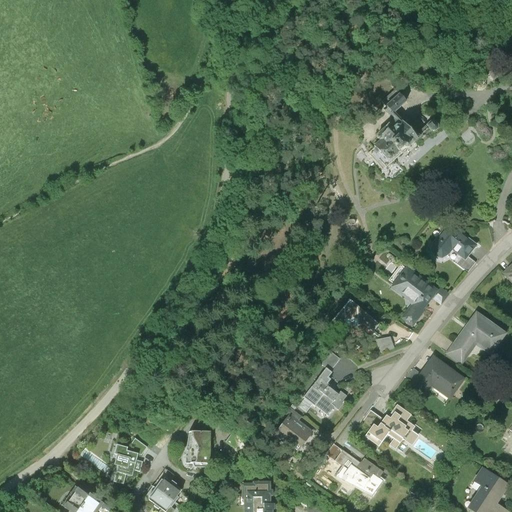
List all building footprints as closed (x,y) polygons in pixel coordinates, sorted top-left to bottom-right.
[(410,100),(403,92),(390,104),(398,112),(410,100)] [(404,147),(407,150),(422,137),(406,119),(398,127),(394,122),(381,133),(385,138),(380,143),(391,156),(395,156),(404,147)] [(470,257),(482,243),(454,222),(440,240),(437,247),(440,254),(447,256),(454,251),(457,247),(470,257)] [(444,288),(412,264),(397,285),(418,301),(407,315),(417,323),(438,296),(444,288)] [(446,285),(444,288),(438,296),(447,302),(455,291),(446,285)] [(355,298),(332,325),(339,331),(345,324),(370,322),(378,329),(383,322),(355,298)] [(511,331),(482,309),(452,351),(467,362),(482,341),(496,352),(511,331)] [(439,354),(426,371),(418,382),(431,391),(437,383),(455,396),(469,378),(439,354)] [(412,377),(418,382),(426,371),(420,366),(412,377)] [(313,390),(323,398),(314,409),(326,418),(340,402),(337,400),(343,393),(336,388),(338,386),(325,375),(313,390)] [(418,414),(403,403),(394,415),(391,414),(383,426),(379,423),(370,435),(384,445),(393,432),(400,437),(395,443),(401,447),(408,438),(417,444),(424,435),(417,430),(420,426),(413,421),(418,414)] [(302,451),(317,431),(294,414),(279,435),(302,451)] [(216,430),(197,430),(194,445),(192,452),(192,462),(216,462),(216,430)] [(239,430),(232,440),(241,447),(249,437),(239,430)] [(141,437),(134,446),(133,450),(145,453),(147,453),(152,445),(141,437)] [(124,443),(121,452),(122,452),(115,479),(118,480),(119,478),(129,481),(132,472),(139,474),(141,467),(146,468),(148,459),(143,458),(145,453),(133,450),(134,446),(124,443)] [(365,462),(339,443),(331,453),(348,466),(343,474),(355,483),(357,480),(376,494),(386,480),(383,478),(389,470),(370,456),(365,462)] [(216,471),(216,462),(192,462),(192,452),(194,445),(190,446),(187,464),(189,468),(193,469),(216,471)] [(151,495),(155,498),(163,486),(171,475),(177,480),(181,474),(171,467),(151,495)] [(473,507),(481,511),(511,511),(511,510),(500,502),(511,484),(511,483),(487,467),(479,481),(487,486),(473,507)] [(171,475),(163,486),(179,498),(187,487),(177,480),(171,475)] [(274,482),(257,482),(257,484),(245,484),(246,499),(248,499),(247,511),(276,511),(277,508),(279,508),(279,503),(274,503),(274,495),(277,495),(277,489),(274,489),(274,482)] [(179,498),(163,486),(155,498),(171,509),(179,498)] [(76,511),(103,511),(111,501),(99,493),(97,495),(86,487),(83,491),(94,499),(86,509),(75,501),(72,506),(78,510),(76,511)] [(27,491),(21,496),(24,499),(30,494),(27,491)] [(177,503),(170,511),(181,511),(185,508),(177,503)]
